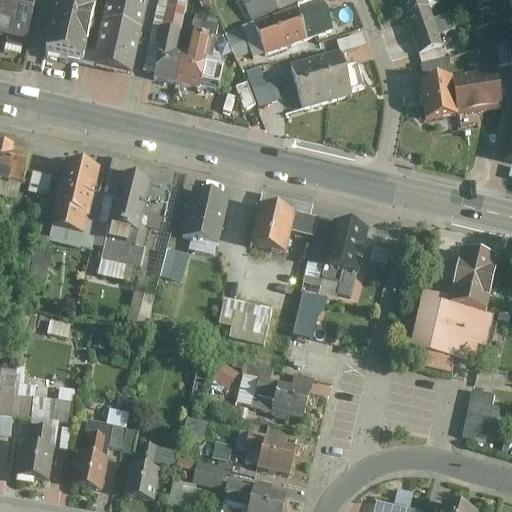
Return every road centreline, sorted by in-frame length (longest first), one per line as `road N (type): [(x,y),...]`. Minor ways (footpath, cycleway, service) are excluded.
road 1 (secondary): [(0,96),(378,186)]
road 2 (residential): [(328,511),(362,472),(386,462),(434,462),(511,484)]
road 3 (residential): [(378,186),(392,97),(357,0)]
road 4 (secondary): [(378,186),(511,218)]
